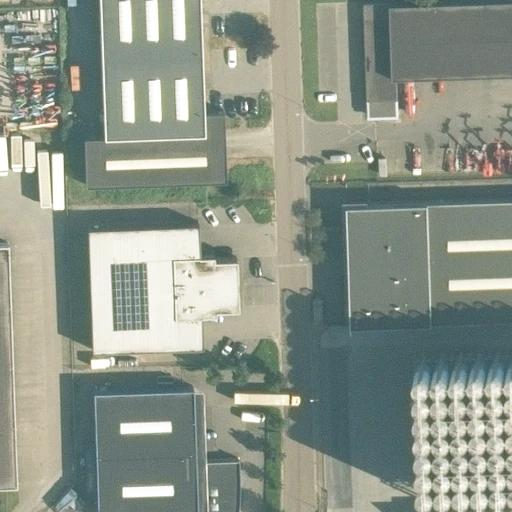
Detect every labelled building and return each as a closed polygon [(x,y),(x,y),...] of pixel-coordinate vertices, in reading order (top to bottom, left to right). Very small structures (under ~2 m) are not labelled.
[(84,135),(85,148),(86,184),(225,179),(222,110),(203,111),(198,0),(98,0),(103,134),(84,135)] [(397,77),(399,76),(511,72),(511,0),(458,0),(390,2),(391,15),(364,16),(367,100),(397,99),(397,77)] [(350,294),(350,303),(351,325),(511,319),(511,198),(347,204),(350,280),(342,278),(343,292),(340,292),(340,294),(350,294)] [(213,254),(198,254),(197,223),(86,226),(91,350),(202,346),(200,314),(215,313),(214,309),(237,308),(236,257),(213,258),(213,254)] [(0,484),(15,484),(7,242),(0,242),(0,484)] [(511,341),(421,345),(426,489),(511,486),(511,341)] [(195,461),(193,406),(192,386),(92,389),(96,511),(237,511),(239,491),(238,472),(237,458),(236,458),(236,459),(195,461)]
